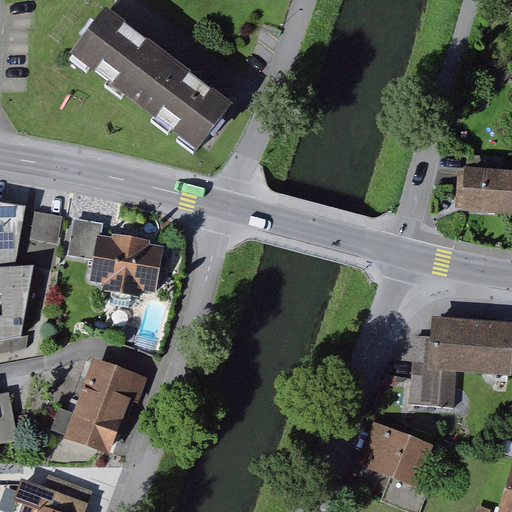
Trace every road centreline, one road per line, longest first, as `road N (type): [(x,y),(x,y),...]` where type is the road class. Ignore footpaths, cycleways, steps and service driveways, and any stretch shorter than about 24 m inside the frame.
road 1 (residential): [(130,511),(188,356),(226,203)]
road 2 (residential): [(401,250),(305,511)]
road 3 (residential): [(471,0),(401,250)]
road 4 (tertiary): [(226,203),(0,154)]
road 5 (residential): [(226,203),(305,0)]
road 6 (tertiary): [(401,250),(226,203)]
